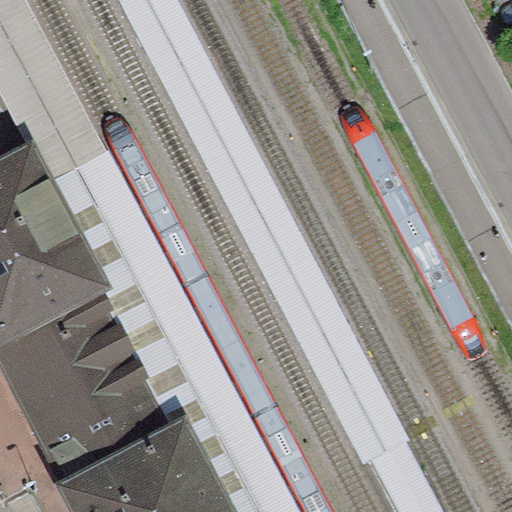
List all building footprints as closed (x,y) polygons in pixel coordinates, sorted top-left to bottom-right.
[(295,511),(24,0),(0,0),(0,104),(29,163),(103,305),(100,306),(170,438),(178,435),(217,511),(295,511)] [(402,511),(448,511),(177,0),(121,0),(366,463),(375,459),(402,511)] [(29,163),(24,165),(0,177),(0,357),(100,306),(103,305),(29,163)] [(100,306),(0,357),(0,369),(65,493),(170,438),(100,306)] [(170,438),(65,493),(74,511),(217,511),(178,435),(170,438)]
